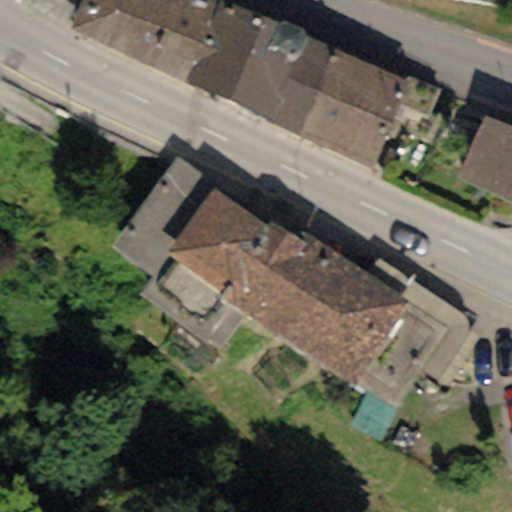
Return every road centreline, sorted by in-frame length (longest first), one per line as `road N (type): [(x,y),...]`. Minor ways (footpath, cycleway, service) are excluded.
road 1 (tertiary): [(511,281),(142,120),(0,33)]
road 2 (tertiary): [(301,0),(467,71),(511,79)]
